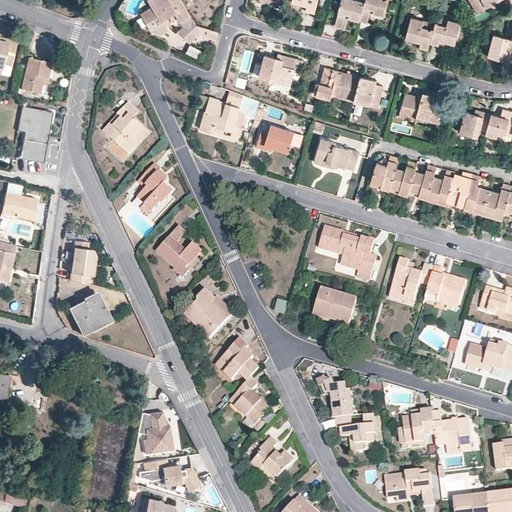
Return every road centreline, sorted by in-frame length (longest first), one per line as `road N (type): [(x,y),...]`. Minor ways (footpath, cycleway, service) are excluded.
road 1 (residential): [(190,164),(511,258)]
road 2 (residential): [(232,21),(511,89)]
road 3 (residential): [(272,340),(511,410)]
road 4 (tertiary): [(81,164),(178,371)]
road 5 (residential): [(367,511),(331,467),(272,340)]
road 6 (residential): [(272,340),(190,164)]
road 7 (residential): [(81,164),(63,178),(45,333)]
road 8 (tertiary): [(178,371),(246,511)]
road 9 (residential): [(45,333),(178,371)]
road 10 (residential): [(232,21),(217,76),(171,63),(147,71)]
road 11 (tertiary): [(91,37),(75,126),(81,164)]
